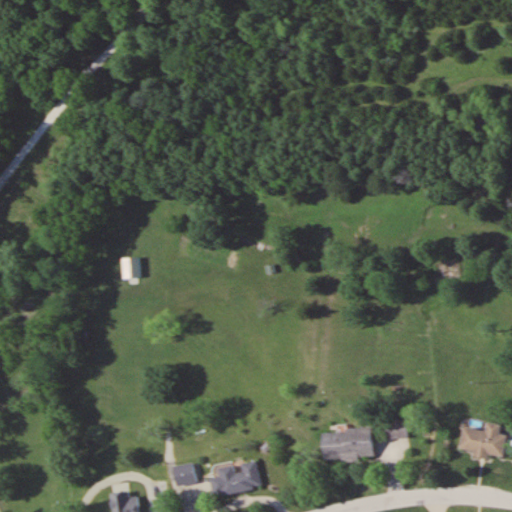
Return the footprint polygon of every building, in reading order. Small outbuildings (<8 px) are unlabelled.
[(408,421),(388,422),(389,437),(408,436),(408,421)] [(504,459),(509,436),(501,435),(503,426),(489,423),(487,432),(465,428),(460,451),(504,459)] [(375,459),(374,429),(323,430),(324,460),(375,459)] [(242,463),(243,472),(237,472),(235,465),(220,468),(221,477),(212,478),(215,496),(263,488),(258,461),(242,463)] [(177,487),(198,483),(194,463),(174,467),(177,487)] [(140,511),(139,497),(130,497),(130,492),(113,493),(114,511),(140,511)]
